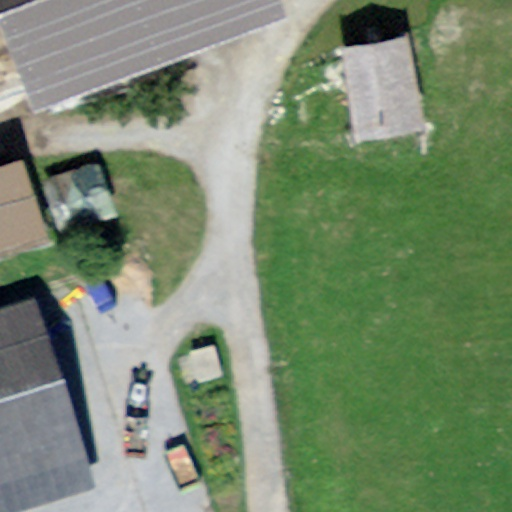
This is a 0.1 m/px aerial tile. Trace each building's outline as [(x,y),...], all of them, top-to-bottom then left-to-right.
[(1,0),(33,89),(281,0),(1,0)] [(403,33),(358,42),(371,110),(416,101),(403,33)] [(27,144),(0,152),(0,239),(52,223),(27,144)] [(99,158),(53,173),(66,212),(112,196),(99,158)] [(45,306),(0,320),(0,511),(26,511),(102,489),(45,306)]
